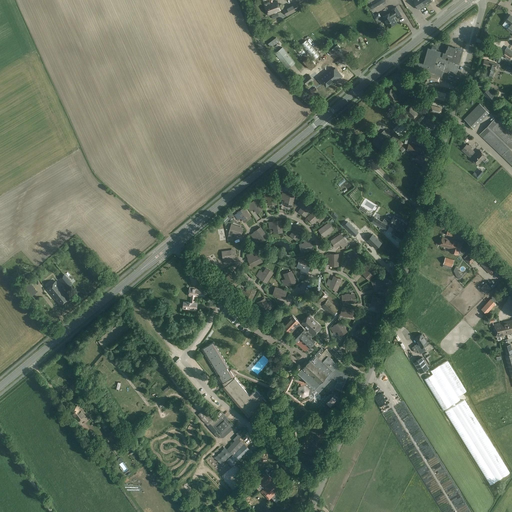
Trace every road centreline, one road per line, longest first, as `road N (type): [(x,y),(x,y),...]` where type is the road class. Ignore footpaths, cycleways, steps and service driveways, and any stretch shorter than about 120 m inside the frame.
road 1 (secondary): [(0,386),(172,243)]
road 2 (unclassified): [(425,206),(483,0)]
road 3 (secondary): [(172,243),(322,118)]
road 4 (unclassified): [(316,272),(264,320),(172,243)]
road 5 (secondary): [(322,118),(469,0)]
road 6 (unclassified): [(265,292),(243,272),(240,250),(252,227),(268,218),(306,225),(318,247),(316,272)]
road 7 (unclassified): [(367,379),(425,206)]
road 8 (unclassified): [(367,379),(342,353),(357,321),(355,287),(343,274),(316,272)]
road 9 (residential): [(322,118),(263,56),(241,0)]
road 10 (unclassified): [(309,511),(367,379)]
road 11 (unclassified): [(425,206),(322,118)]
road 12 (track): [(511,280),(428,194)]
